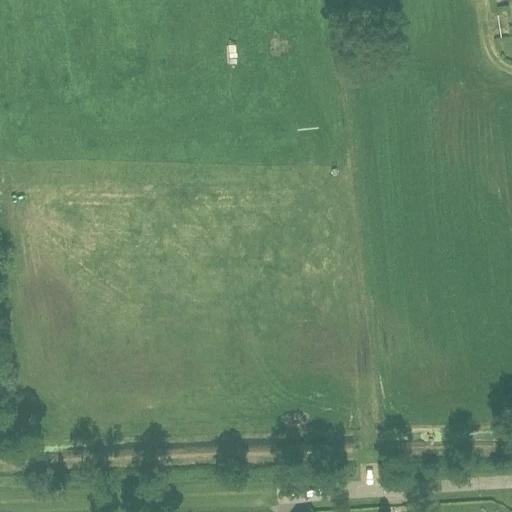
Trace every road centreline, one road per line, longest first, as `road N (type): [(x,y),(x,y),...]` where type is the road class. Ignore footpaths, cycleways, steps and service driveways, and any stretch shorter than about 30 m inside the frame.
road 1 (track): [(277,495),(0,502)]
road 2 (unclassified): [(511,484),(277,495)]
